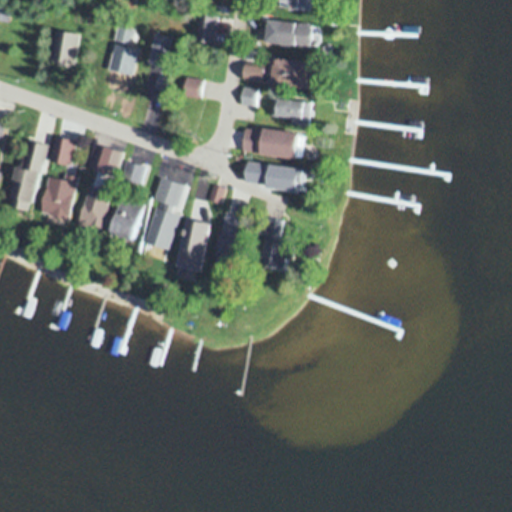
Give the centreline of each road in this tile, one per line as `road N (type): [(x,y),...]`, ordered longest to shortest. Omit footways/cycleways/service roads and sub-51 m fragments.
road 1 (residential): [(0,85),(205,157)]
road 2 (residential): [(205,157),(219,146),(239,0)]
